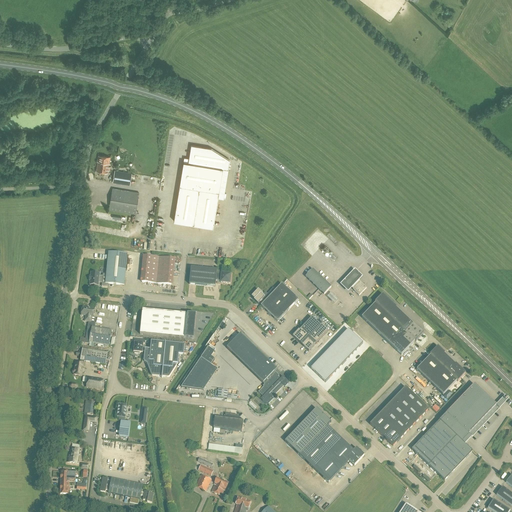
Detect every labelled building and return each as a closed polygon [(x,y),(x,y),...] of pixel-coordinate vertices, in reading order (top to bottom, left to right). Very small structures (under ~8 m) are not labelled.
[(211,148),(191,145),(188,163),(183,162),(174,221),(213,228),(223,169),(228,170),(230,160),(226,158),(211,148)] [(109,164),(110,157),(99,155),(98,162),(97,172),(107,173),(109,164)] [(130,185),(132,173),(115,171),(113,182),(130,185)] [(136,214),(139,193),(112,188),(109,209),(136,214)] [(330,252),(327,254),(333,260),(336,257),(330,252)] [(108,253),(106,275),(103,274),(103,276),(99,276),(99,273),(91,272),(90,276),(89,276),(89,281),(90,281),(90,286),(96,286),(97,285),(98,285),(98,283),(102,283),(102,287),(108,287),(108,284),(124,286),(127,255),(108,253)] [(171,285),(173,259),(144,256),(142,283),(171,285)] [(221,274),(216,274),(217,271),(191,268),(189,285),(207,287),(207,286),(213,287),(215,285),(215,282),(216,281),(221,281),(220,283),(229,284),(230,275),(221,274)] [(324,294),(331,287),(313,270),(306,277),(324,294)] [(362,278),(354,271),(341,286),(348,293),(362,278)] [(359,296),(366,288),(361,283),(353,291),(359,296)] [(277,322),(298,300),(281,284),(275,291),(272,294),(266,301),(264,298),(265,298),(262,295),(263,295),(258,290),(251,297),(256,302),(256,303),(258,305),(259,304),(261,306),(260,306),(277,322)] [(368,310),(361,318),(401,356),(415,341),(415,342),(423,333),(420,330),(419,331),(417,329),(418,328),(417,329),(396,308),(397,308),(396,307),(395,308),(391,304),(392,304),(392,303),(382,294),(374,303),(375,303),(368,310)] [(338,301),(331,295),(327,299),(334,305),(338,301)] [(94,310),(83,307),(81,316),(86,316),(85,322),(89,322),(88,327),(86,339),(85,342),(85,344),(90,344),(90,343),(94,344),(109,346),(112,331),(94,328),(95,323),(91,322),(92,317),(93,318),(94,310)] [(343,308),(333,317),(335,319),(339,315),(340,316),(346,310),(343,308)] [(192,339),(191,339),(194,316),(194,315),(142,310),(140,335),(192,340),(192,339)] [(321,326),(312,318),(299,331),(298,330),(292,337),(301,345),(301,344),(302,346),(308,352),(314,346),(314,345),(315,344),(316,344),(328,332),(321,326)] [(348,330),(310,372),(325,387),(363,345),(348,330)] [(274,372),(277,369),(268,360),(267,361),(240,335),(227,348),(263,384),(263,383),(264,385),(263,386),(264,387),(258,393),(265,399),(262,402),(266,405),(267,404),(268,405),(273,400),(272,398),(283,387),(285,388),(288,384),(287,383),(288,382),(284,379),(282,381),(278,377),(279,376),(274,372)] [(145,344),(145,340),(135,339),(134,343),(133,343),(133,348),(134,348),(133,353),(134,353),(134,354),(140,354),(140,353),(142,354),(143,349),(143,344),(145,344)] [(184,345),(161,343),(151,342),(150,350),(145,349),(143,349),(142,354),(144,354),(144,362),(147,364),(151,375),(151,376),(152,376),(153,377),(168,378),(169,378),(169,377),(170,377),(176,368),(176,367),(176,366),(176,367),(173,366),(173,364),(178,365),(179,355),(183,356),(184,345)] [(206,343),(190,373),(193,382),(195,383),(196,386),(198,387),(200,386),(200,384),(201,381),(204,380),(205,379),(207,384),(216,366),(214,365),(214,363),(211,362),(213,356),(212,351),(213,349),(213,347),(206,343)] [(416,370),(410,377),(423,390),(430,383),(443,395),(457,381),(457,382),(465,373),(460,368),(459,369),(455,365),(456,364),(455,365),(444,354),(445,354),(445,353),(444,354),(442,353),(443,352),(437,347),(429,355),(430,356),(416,370)] [(84,368),(83,368),(84,364),(83,364),(84,362),(105,365),(107,356),(107,353),(82,349),(82,350),(79,350),(78,354),(81,355),(80,361),(79,361),(79,362),(78,363),(75,363),(74,369),(73,370),(72,370),(72,371),(72,372),(72,373),(72,374),(73,375),(82,377),(82,373),(84,373),(84,372),(85,371),(85,370),(84,369),(84,368)] [(102,381),(87,379),(86,388),(101,390),(102,381)] [(446,414),(468,435),(496,406),(492,402),(492,403),(474,386),(471,389),(471,388),(446,414)] [(393,447),(429,410),(406,387),(370,425),(393,447)] [(88,396),(85,414),(94,415),(96,400),(92,400),(93,397),(88,396)] [(118,405),(116,417),(121,418),(120,422),(118,436),(128,438),(130,423),(124,422),(124,418),(126,406),(118,405)] [(328,483),(349,461),(354,466),(364,456),(356,448),(353,451),(327,426),(331,423),(316,409),(285,442),(328,483)] [(242,432),(243,421),(237,415),(225,414),(225,419),(214,418),(213,429),(242,432)] [(468,435),(446,414),(412,450),(445,481),(472,452),(462,442),(469,435),(468,435)] [(84,416),(84,430),(89,430),(90,421),(97,421),(97,417),(84,416)] [(78,464),(80,449),(71,448),(69,458),(68,458),(67,463),(78,464)] [(211,468),(213,465),(199,459),(198,462),(211,468)] [(211,477),(213,472),(201,466),(198,471),(211,477)] [(206,492),(211,480),(201,475),(196,487),(206,492)] [(111,482),(108,481),(108,479),(103,478),(100,492),(105,493),(106,491),(109,492),(108,493),(140,500),(141,496),(144,497),(143,501),(147,502),(147,503),(152,504),(153,495),(149,494),(149,493),(145,492),(144,494),(141,493),(143,486),(111,479),(111,482)] [(225,492),(228,483),(217,478),(214,484),(215,484),(212,492),(221,497),(224,491),(225,492)] [(69,495),(69,483),(61,483),(60,494),(69,495)] [(511,506),(511,494),(502,487),(496,495),(511,506)] [(251,502),(238,498),(237,502),(236,501),(235,504),(236,504),(236,505),(237,505),(234,511),(246,511),(247,510),(248,510),(251,502)] [(493,511),(509,511),(510,511),(493,500),(488,508),(493,511)]
